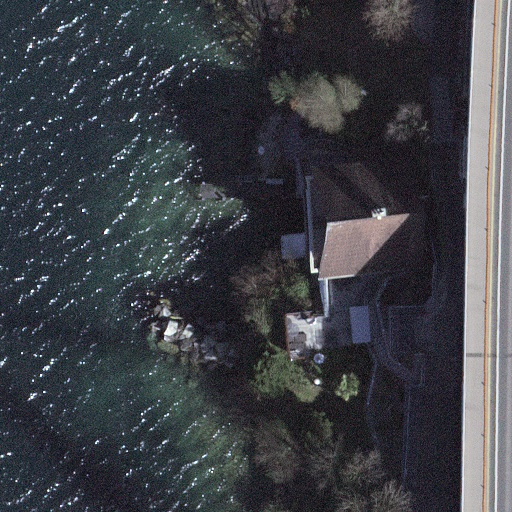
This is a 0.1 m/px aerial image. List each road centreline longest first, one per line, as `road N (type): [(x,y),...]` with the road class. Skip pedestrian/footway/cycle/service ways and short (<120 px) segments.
road 1 (residential): [(444,511),(455,299),(437,85),(443,0)]
road 2 (primary): [(511,341),(508,511)]
